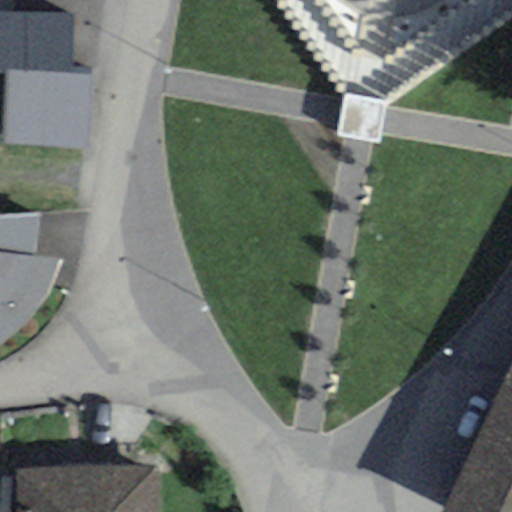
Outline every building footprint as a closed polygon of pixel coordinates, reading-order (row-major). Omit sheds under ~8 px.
[(0,0),(0,69),(4,70),(2,145),(90,147),(93,67),(72,66),(74,12),(10,10),(10,0),(0,0)] [(0,217),(0,256),(29,260),(39,215),(0,217)] [(0,256),(0,344),(5,342),(34,317),(52,292),(59,264),(29,260),(0,256)] [(511,511),(511,359),(439,511),(511,511)] [(158,511),(158,467),(15,469),(15,511),(158,511)]
